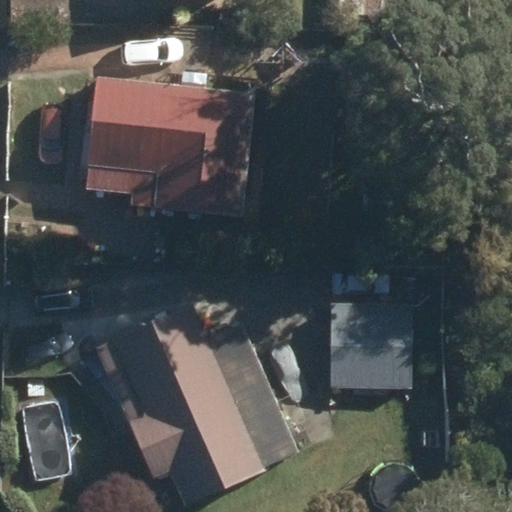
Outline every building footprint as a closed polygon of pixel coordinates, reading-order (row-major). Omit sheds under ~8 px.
[(129,0),(129,8),(224,10),(224,0),(129,0)] [(340,0),(339,23),(424,25),(424,0),(340,0)] [(153,228),(247,235),(255,106),(205,103),(206,83),(185,83),(184,95),(96,89),(88,197),(133,201),(132,217),(154,219),(153,228)] [(414,297),(331,297),(332,383),(415,383),(414,297)] [(170,481),(184,511),(197,511),(268,482),(265,477),(296,462),(264,388),(231,402),(192,314),(113,348),(146,424),(129,433),(153,488),(170,481)]
